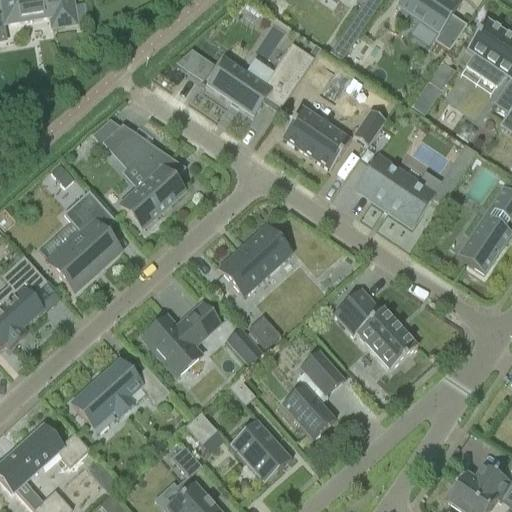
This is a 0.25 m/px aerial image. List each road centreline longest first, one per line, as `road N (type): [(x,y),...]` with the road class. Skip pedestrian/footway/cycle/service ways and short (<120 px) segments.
road 1 (residential): [(260,179),(0,419)]
road 2 (residential): [(499,337),(260,179)]
road 3 (residential): [(307,511),(409,419),(463,394)]
road 4 (residential): [(260,179),(112,78)]
road 5 (residential): [(385,509),(463,394)]
